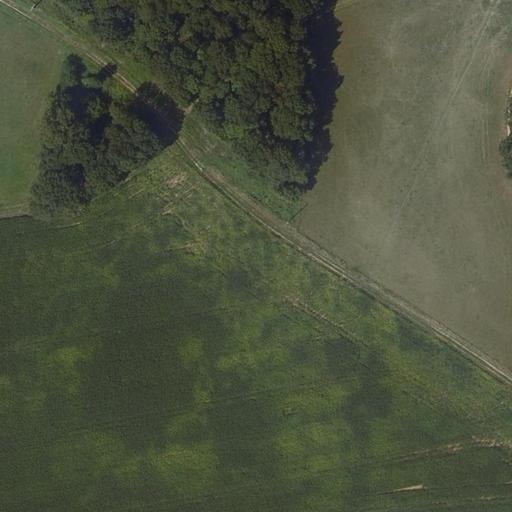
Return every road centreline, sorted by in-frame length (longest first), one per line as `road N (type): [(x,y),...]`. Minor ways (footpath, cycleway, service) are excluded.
road 1 (track): [(0,4),(94,53),(256,217),(511,378)]
road 2 (track): [(0,217),(114,187),(177,133)]
